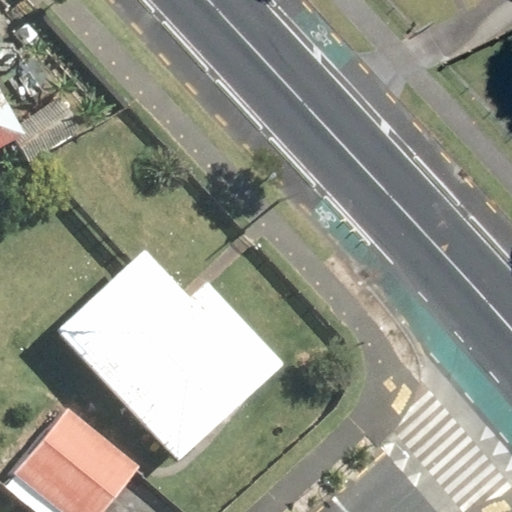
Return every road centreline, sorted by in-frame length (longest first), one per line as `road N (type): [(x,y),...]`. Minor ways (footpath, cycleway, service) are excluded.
road 1 (secondary): [(511,331),(207,0)]
road 2 (residential): [(377,511),(511,389)]
